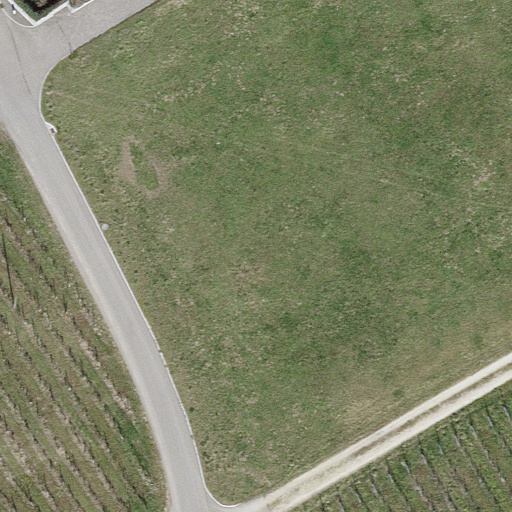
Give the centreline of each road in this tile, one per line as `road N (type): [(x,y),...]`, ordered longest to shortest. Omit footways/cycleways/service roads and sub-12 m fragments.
road 1 (residential): [(0,72),(170,425),(187,511)]
road 2 (track): [(511,365),(255,511)]
road 3 (residential): [(0,69),(138,0)]
